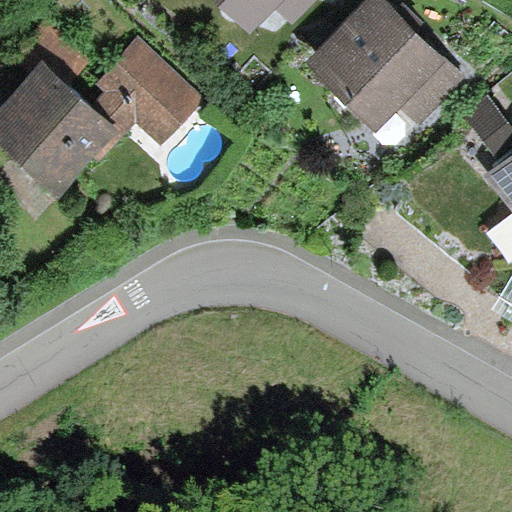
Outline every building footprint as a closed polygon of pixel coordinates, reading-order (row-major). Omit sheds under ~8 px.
[(222,0),(242,20),(262,0),(272,0),(284,12),(296,0),(222,0)] [(451,73),(378,0),(358,0),(302,56),(367,122),(391,98),(409,115),(451,73)] [(195,94),(132,37),(93,80),(101,87),(88,101),(36,55),(0,94),(0,143),(53,192),(91,151),(96,156),(129,120),(153,141),(195,94)] [(511,141),(511,130),(483,95),(457,116),(491,158),(511,141)] [(511,150),(483,172),(511,210),(511,150)]
